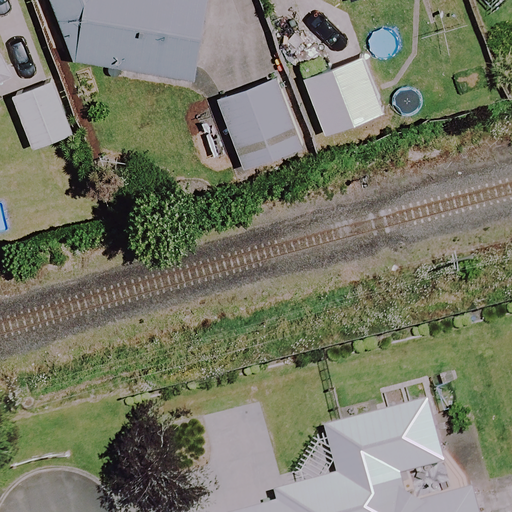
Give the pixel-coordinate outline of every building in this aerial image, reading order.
[(55,0),(75,61),(194,78),(204,0),(55,0)] [(0,103),(13,102),(30,148),(71,141),(53,78),(14,85),(0,52),(0,103)] [(381,116),(361,57),(304,77),(324,136),(381,116)] [(300,149),(276,79),(219,99),(242,169),(300,149)] [(484,301),(437,313),(444,344),(492,332),(484,301)] [(511,511),(511,481),(464,494),(454,459),(448,461),(431,401),(329,428),(342,475),(280,491),(282,500),(239,511),(511,511)]
